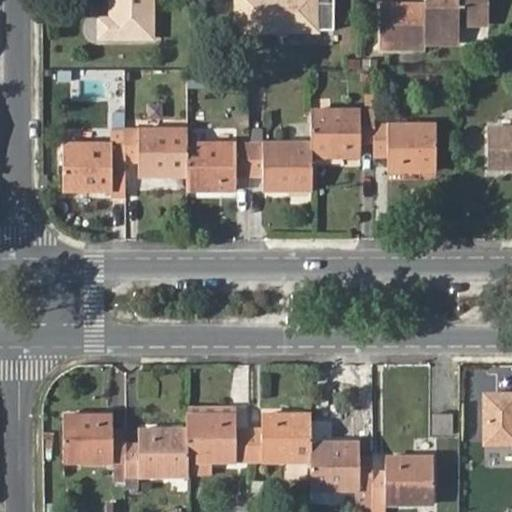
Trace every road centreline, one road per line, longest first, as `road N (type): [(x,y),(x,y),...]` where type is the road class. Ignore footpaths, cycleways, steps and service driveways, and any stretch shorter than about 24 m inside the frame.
road 1 (tertiary): [(511,268),(19,270)]
road 2 (tertiary): [(21,336),(511,335)]
road 3 (residential): [(19,270),(21,71)]
road 4 (residential): [(22,511),(21,336)]
